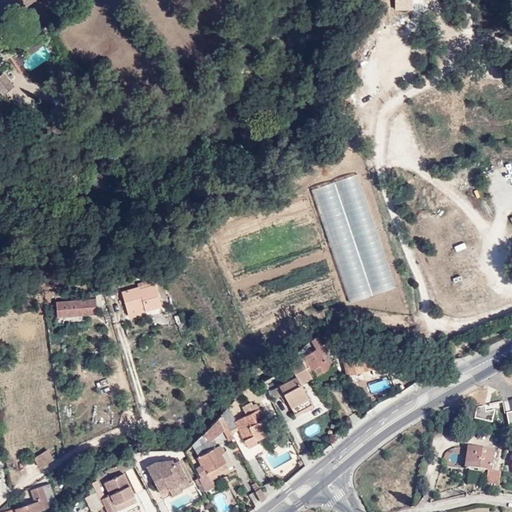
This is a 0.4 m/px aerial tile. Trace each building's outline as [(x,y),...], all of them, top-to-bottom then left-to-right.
[(0,0),(0,22),(30,0),(0,0)] [(412,0),(395,0),(395,8),(412,8),(412,0)] [(40,49),(21,65),(29,73),(47,57),(40,49)] [(2,72),(0,73),(0,92),(2,95),(13,86),(2,72)] [(111,280),(105,282),(108,294),(115,291),(111,280)] [(153,281),(138,285),(140,290),(155,285),(153,281)] [(140,290),(138,285),(121,291),(126,309),(143,304),(145,309),(161,304),(155,285),(140,290)] [(100,289),(95,289),(95,297),(56,300),(57,315),(96,313),(96,303),(101,302),(100,289)] [(143,304),(126,309),(128,314),(145,309),(143,304)] [(311,340),(316,348),(318,347),(320,350),(325,347),(318,336),(311,340)] [(335,365),(325,347),(320,350),(318,347),(301,357),(309,371),(311,374),(315,372),(317,376),(335,365)] [(355,352),(342,355),(346,373),(371,368),(368,357),(365,358),(364,355),(356,356),(355,352)] [(301,357),(300,355),(298,355),(290,364),(291,365),(297,376),(276,387),(281,396),(284,394),(293,413),(312,403),(301,384),(313,377),(312,376),(311,374),(309,371),(301,357)] [(281,396),(276,387),(269,391),(274,399),(281,396)] [(484,397),(498,394),(497,388),(483,391),(484,397)] [(235,420),(228,407),(222,414),(230,429),(237,426),(247,445),(255,440),(254,438),(271,430),(264,415),(261,416),(255,402),(242,408),(245,415),(235,420)] [(492,423),(495,411),(477,408),(475,419),(492,423)] [(230,429),(222,414),(218,418),(224,429),(229,440),(234,438),(230,429)] [(224,429),(218,418),(203,434),(208,442),(211,439),(224,429)] [(208,442),(203,434),(190,443),(201,464),(196,467),(201,476),(199,477),(201,482),(211,477),(228,467),(221,453),(223,452),(219,444),(215,446),(211,439),(208,442)] [(468,467),(493,470),(495,451),(470,447),(468,467)] [(48,449),(36,456),(41,465),(54,458),(48,449)] [(226,451),(223,452),(221,453),(228,467),(233,465),(226,451)] [(176,462),(174,459),(158,461),(147,466),(153,478),(157,476),(159,480),(155,481),(161,492),(170,488),(168,484),(176,480),(178,483),(189,478),(180,460),(176,462)] [(93,482),(107,511),(114,511),(119,510),(117,504),(135,495),(124,473),(106,482),(111,494),(106,497),(98,479),(93,482)] [(215,485),(212,479),(202,485),(205,490),(215,485)] [(260,501),(266,498),(258,483),(257,481),(251,484),(260,501)] [(48,507),(54,499),(48,483),(31,489),(35,501),(15,508),(15,511),(36,511),(39,511),(39,510),(48,507)] [(96,490),(91,493),(97,507),(102,505),(96,490)]
